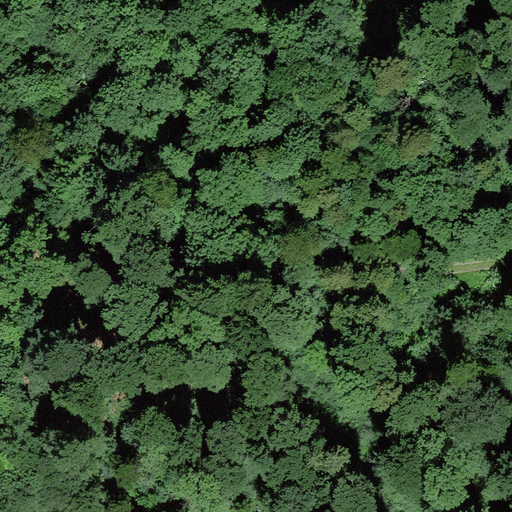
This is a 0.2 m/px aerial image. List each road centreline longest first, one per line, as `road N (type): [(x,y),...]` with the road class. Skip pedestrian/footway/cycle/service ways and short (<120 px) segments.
road 1 (track): [(511,264),(415,270),(275,262),(105,309),(0,368)]
road 2 (track): [(0,199),(53,184),(141,190),(188,198),(260,237)]
